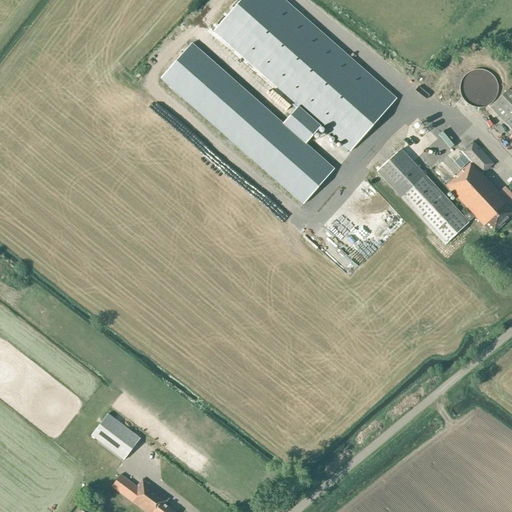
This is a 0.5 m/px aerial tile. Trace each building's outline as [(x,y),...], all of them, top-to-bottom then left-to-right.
[(397,98),(285,0),(240,0),(213,31),(298,106),(320,126),(349,152),(397,98)] [(281,124),(191,44),(161,79),(303,205),(333,170),(304,144),(320,126),(298,106),(281,124)] [(461,94),(463,99),(466,103),(471,106),(476,108),(482,108),(487,106),(491,103),(495,99),(497,94),(498,89),(497,83),(495,78),(491,74),(487,71),(482,70),(476,70),(471,71),(466,74),(463,78),(461,83),(460,89),(461,94)] [(511,127),(511,93),(508,90),(491,106),(511,127)] [(502,139),(511,149),(511,147),(511,132),(502,139)] [(493,164),(473,142),(462,152),(457,147),(432,170),(470,211),(475,217),(491,234),(511,214),(511,206),(510,205),(511,202),(511,196),(504,188),(499,193),(482,174),(493,164)] [(475,217),(470,211),(463,217),(425,176),(400,149),(376,171),(444,245),(475,217)] [(397,228),(403,223),(363,179),(356,185),(363,193),(365,192),(381,210),(376,214),(383,222),(388,217),(397,228)] [(327,214),(320,222),(350,251),(349,254),(339,251),(331,259),(342,270),(350,272),(357,265),(358,261),(361,258),(362,254),(356,247),(366,250),(371,255),(383,242),(386,234),(372,230),(377,225),(383,231),(385,223),(382,223),(365,206),(359,205),(351,213),(349,221),(340,213),(333,220),(327,214)] [(320,249),(331,241),(320,228),(310,235),(320,249)] [(370,256),(364,267),(371,271),(377,260),(370,256)] [(140,438),(108,415),(93,436),(125,459),(140,438)] [(137,487),(120,475),(112,487),(145,511),(174,511),(164,504),(168,499),(142,480),(137,487)]
